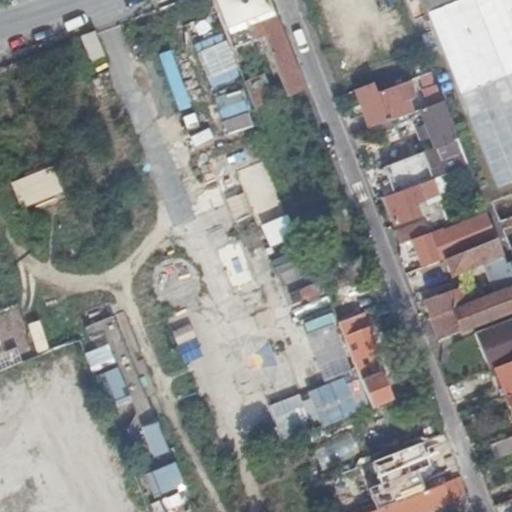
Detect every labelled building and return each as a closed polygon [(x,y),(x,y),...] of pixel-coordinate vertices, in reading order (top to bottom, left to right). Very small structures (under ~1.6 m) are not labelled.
[(268,0),(210,0),(224,34),(241,27),(246,41),(279,28),(268,0)] [(421,0),(426,11),(453,0),(421,0)] [(511,0),(453,0),(426,11),(496,189),(511,182),(511,0)] [(241,27),(224,34),(229,47),(246,41),(241,27)] [(246,41),(229,47),(236,64),(269,51),(284,89),(278,91),(281,99),(304,91),(279,28),(246,41)] [(95,31),(81,36),(91,62),(104,57),(95,31)] [(420,109),(441,101),(430,73),(402,83),(375,94),(371,84),(355,90),(369,127),(376,125),(406,113),(420,109)] [(243,82),(254,110),(273,102),(262,74),(243,82)] [(454,171),(467,167),(462,154),(459,147),(456,139),(441,101),(420,109),(406,113),(408,119),(421,114),(422,116),(435,152),(439,163),(426,168),(431,180),(432,179),(454,171)] [(406,113),(376,125),(378,132),(422,116),(421,114),(408,119),(406,113)] [(380,190),(382,197),(383,197),(392,194),(431,180),(426,168),(439,163),(435,152),(422,157),(423,160),(382,172),(388,187),(380,190)] [(392,194),(383,197),(394,225),(429,212),(427,206),(440,201),(432,179),(431,180),(392,194)] [(428,234),(412,240),(422,268),(426,266),(444,259),(495,239),(485,213),(434,232),(428,234)] [(395,231),(400,244),(412,240),(428,234),(434,232),(431,224),(425,226),(423,221),(395,231)] [(482,297),(511,285),(511,269),(505,254),(501,255),(495,239),(444,259),(451,275),(470,268),(482,297)] [(422,268),(406,274),(411,286),(430,278),(426,266),(422,268)] [(423,300),(429,318),(472,301),(465,283),(423,300)] [(472,301),(429,318),(438,339),(511,309),(511,285),(482,297),(472,301)] [(362,316),(338,324),(372,409),(389,402),(391,402),(380,373),(372,353),(376,351),(362,316)] [(511,316),(475,331),(490,369),(493,368),(511,360),(511,316)] [(106,347),(84,355),(91,375),(113,367),(106,347)] [(511,360),(493,368),(504,396),(511,392),(511,360)] [(116,370),(101,375),(112,404),(126,399),(116,370)] [(154,426),(140,432),(151,460),(165,454),(154,426)] [(511,435),(489,444),(494,458),(511,450),(511,435)] [(173,465),(149,475),(158,498),(182,488),(173,465)] [(452,480),(371,511),(427,511),(460,499),(452,480)] [(182,492),(164,499),(168,510),(186,503),(182,492)]
